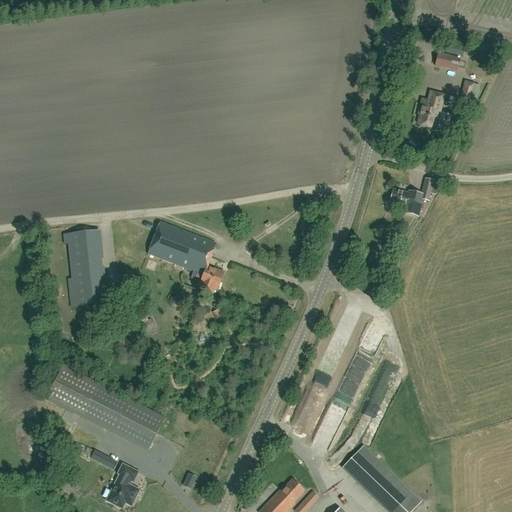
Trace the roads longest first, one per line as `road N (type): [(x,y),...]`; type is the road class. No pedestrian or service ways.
road 1 (tertiary): [(218,511),(314,307),(365,150)]
road 2 (tertiary): [(365,150),(395,0)]
road 3 (unclassified): [(511,179),(464,179),(365,150)]
